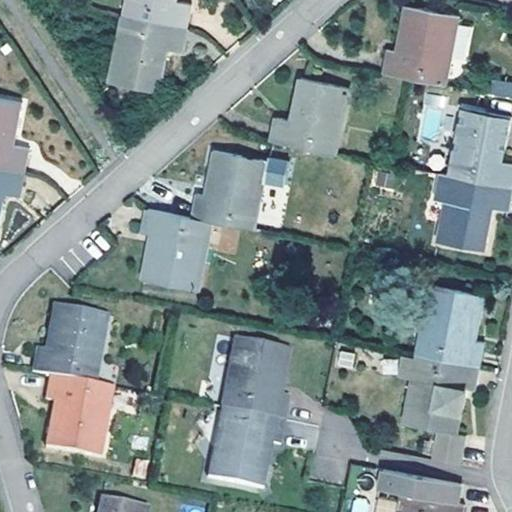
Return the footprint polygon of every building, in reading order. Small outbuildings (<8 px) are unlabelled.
[(176,0),(123,0),(120,17),(185,28),(190,4),(176,0)] [(382,74),(445,87),(459,16),(404,6),(396,51),(386,49),(382,74)] [(179,52),(185,28),(120,17),(105,80),(158,91),(167,50),(179,52)] [(275,118),(271,140),(335,153),(348,89),(300,78),(291,121),(275,118)] [(511,85),(493,82),(491,96),(511,99),(511,85)] [(426,93),(418,136),(437,140),(445,96),(426,93)] [(0,98),(0,168),(27,174),(31,149),(14,145),(22,102),(0,98)] [(449,175),(511,187),(511,160),(503,159),(511,118),(462,108),(449,175)] [(196,194),(191,218),(211,222),(255,231),(268,161),(212,151),(203,195),(196,194)] [(23,196),(27,174),(0,168),(0,221),(5,194),(23,196)] [(511,193),(511,187),(449,175),(436,241),(485,251),(494,208),(508,211),(511,193)] [(198,289),(211,222),(191,218),(170,214),(148,210),(143,233),(151,235),(143,278),(198,289)] [(485,296),(428,285),(415,355),(479,367),(484,343),(476,340),(485,296)] [(35,348),(31,370),(50,374),(95,383),(108,314),(53,304),(44,349),(35,348)] [(290,350),(235,339),(221,408),(284,421),(289,396),(281,394),(282,388),(290,350)] [(458,434),(467,389),(474,390),(479,367),(415,355),(402,352),(398,374),(410,376),(402,423),(439,430),(433,459),(461,465),(467,436),(458,434)] [(100,456),(112,386),(95,383),(50,374),(45,399),(54,402),(45,445),(100,456)] [(279,444),(284,421),(221,408),(207,475),(261,487),(271,443),(279,444)] [(146,480),(150,464),(137,462),(134,477),(146,480)] [(396,511),(462,511),(464,504),(458,503),(461,483),(383,468),(379,487),(401,491),(396,511)] [(146,511),(148,506),(101,496),(97,511),(146,511)] [(395,511),(398,502),(379,497),(374,511),(395,511)]
